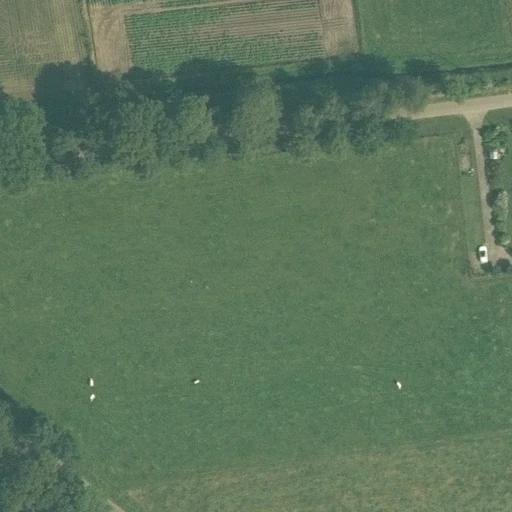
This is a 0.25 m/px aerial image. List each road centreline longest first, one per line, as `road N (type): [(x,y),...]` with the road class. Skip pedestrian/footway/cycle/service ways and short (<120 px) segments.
road 1 (unclassified): [(0,166),(511,101)]
road 2 (unclassified): [(108,511),(0,421)]
